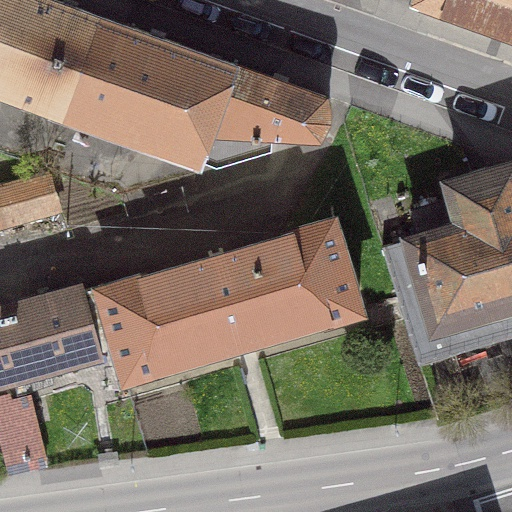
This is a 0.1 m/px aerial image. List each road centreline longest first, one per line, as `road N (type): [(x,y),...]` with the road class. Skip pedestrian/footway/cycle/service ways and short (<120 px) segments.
road 1 (residential): [(511,450),(381,478),(135,511)]
road 2 (residential): [(0,266),(301,186)]
road 3 (residential): [(262,0),(511,92)]
